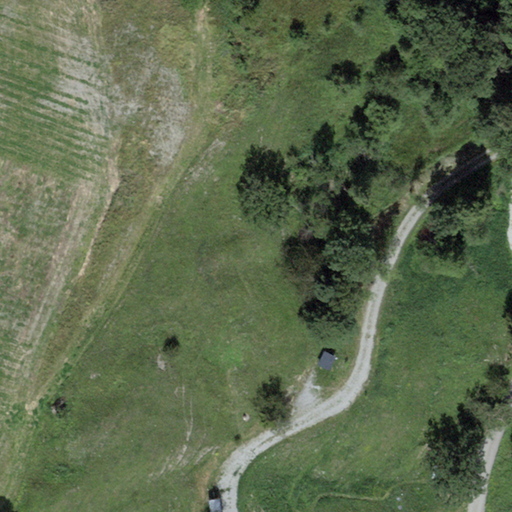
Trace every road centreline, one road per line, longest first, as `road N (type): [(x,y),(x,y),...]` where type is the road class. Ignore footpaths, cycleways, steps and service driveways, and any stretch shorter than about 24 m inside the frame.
road 1 (track): [(222,511),(218,479),(226,467),(341,410),(352,395),(382,279),(409,216),(511,141)]
road 2 (track): [(476,511),(483,468),(511,397)]
